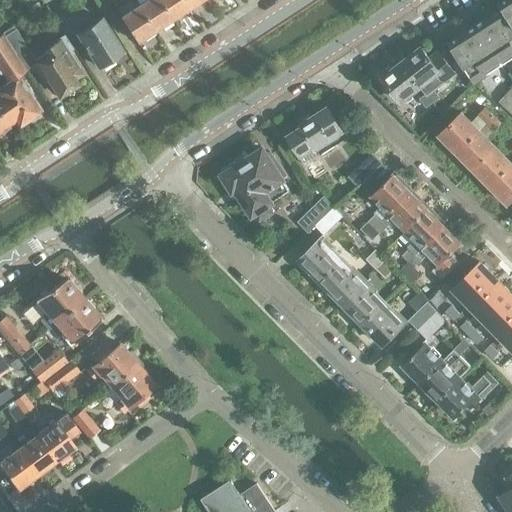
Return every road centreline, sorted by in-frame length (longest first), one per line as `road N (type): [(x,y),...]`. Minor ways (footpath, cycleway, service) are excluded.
road 1 (unclassified): [(457,479),(158,169)]
road 2 (tertiary): [(302,0),(0,194)]
road 3 (unclassified): [(322,58),(511,253)]
road 4 (unclassified): [(208,393),(68,230)]
road 5 (unclassified): [(208,393),(44,511)]
road 6 (tertiary): [(158,169),(184,144),(322,58)]
road 7 (unclassified): [(335,511),(208,393)]
